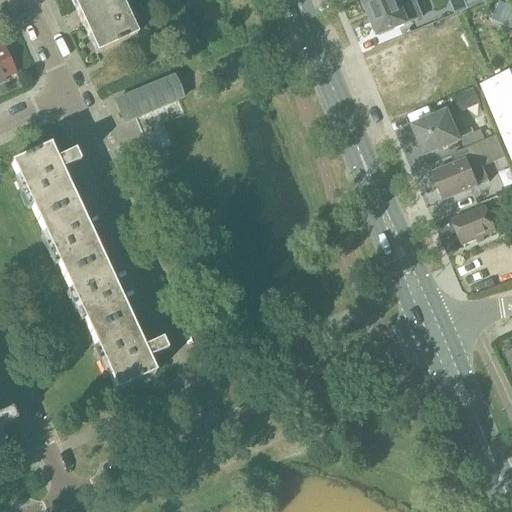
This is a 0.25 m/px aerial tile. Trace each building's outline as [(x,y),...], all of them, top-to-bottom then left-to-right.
[(118,0),(69,0),(96,57),(136,38),(118,0)] [(361,0),(363,2),(361,4),(364,11),(367,11),(370,18),(414,0),(361,0)] [(414,0),(370,18),(373,26),(371,28),(374,35),(376,35),(377,37),(406,26),(422,19),(414,0)] [(455,14),(456,15),(483,3),(478,0),(452,0),(458,13),(455,14)] [(511,9),(497,3),(489,22),(511,31),(511,9)] [(0,79),(1,79),(2,80),(14,75),(1,48),(0,48),(0,79)] [(489,110),(511,99),(511,81),(509,75),(480,87),(479,87),(489,110)] [(123,125),(175,103),(181,101),(172,79),(114,103),(123,125)] [(479,106),(473,91),(452,99),(458,114),(479,106)] [(511,99),(489,110),(490,113),(498,132),(511,125),(511,99)] [(446,116),(414,130),(425,156),(456,143),(447,119),(446,116)] [(506,151),(507,154),(511,151),(511,125),(498,132),(506,151)] [(450,157),(455,168),(433,177),(443,202),(476,188),(476,187),(487,183),(482,169),(504,160),(495,139),(450,157)] [(108,291),(76,223),(44,153),(50,150),(49,149),(9,167),(115,394),(154,376),(153,375),(147,377),(108,291)] [(78,166),(73,155),(54,163),(60,175),(78,166)] [(511,197),(509,190),(496,195),(501,206),(511,201),(511,197)] [(494,235),(484,209),(453,222),(463,247),(494,235)] [(166,354),(160,342),(142,351),(147,362),(166,354)] [(0,430),(15,424),(10,412),(0,416),(0,430)]
